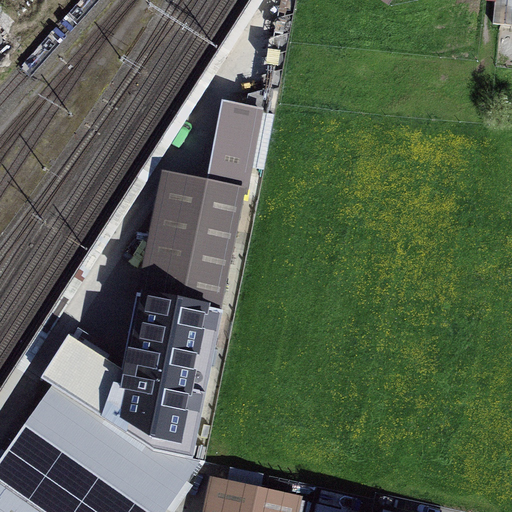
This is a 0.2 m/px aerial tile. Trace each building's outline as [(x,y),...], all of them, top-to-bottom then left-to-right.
[(511,26),(511,0),(485,0),(485,1),(495,2),(493,25),(511,26)] [(123,365),(116,402),(126,403),(121,431),(154,453),(192,459),(245,196),(248,196),(264,110),(222,101),(206,180),(161,172),(123,365)] [(70,333),(40,381),(52,388),(121,431),(126,403),(116,402),(123,365),(70,333)] [(52,388),(0,461),(0,511),(166,511),(201,461),(192,459),(154,453),(121,431),(52,388)] [(300,511),(304,498),(211,477),(203,511),(300,511)]
